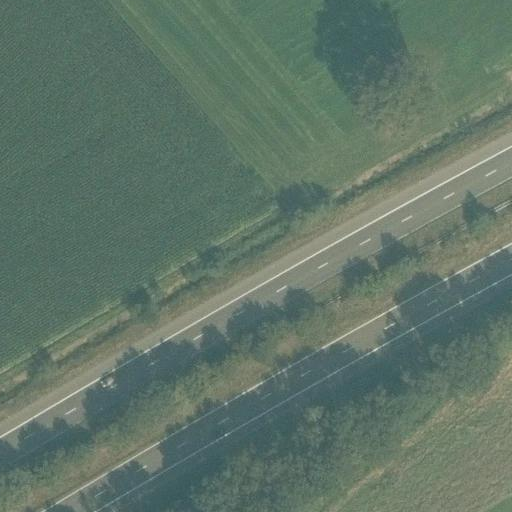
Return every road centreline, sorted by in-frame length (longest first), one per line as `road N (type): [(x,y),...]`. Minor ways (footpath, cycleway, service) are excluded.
road 1 (track): [(0,383),(511,84)]
road 2 (trunk): [(511,160),(0,455)]
road 3 (trunk): [(72,511),(511,260)]
